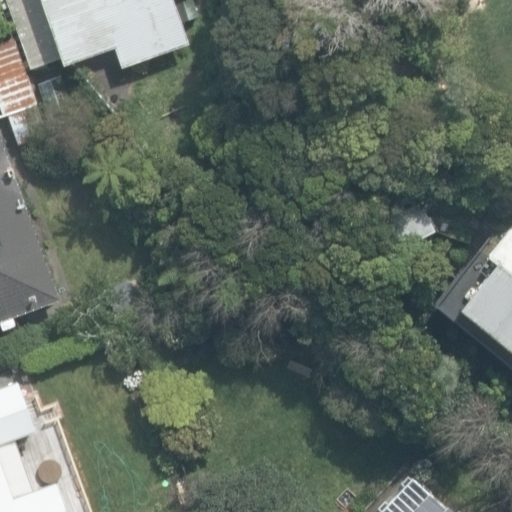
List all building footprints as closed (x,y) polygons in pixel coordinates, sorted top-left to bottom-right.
[(5,0),(30,68),(59,57),(62,66),(113,48),(120,68),(189,43),(173,0),(5,0)] [(0,121),(8,147),(44,136),(12,38),(0,41),(0,121)] [(35,83),(46,115),(70,107),(59,75),(35,83)] [(0,319),(60,297),(0,134),(0,319)] [(395,251),(435,230),(419,200),(379,222),(395,251)] [(458,308),(511,352),(511,225),(487,256),(495,263),(458,308)] [(33,491),(13,438),(34,430),(17,383),(0,389),(0,511),(66,511),(56,483),(33,491)] [(459,511),(415,472),(380,511),(381,511),(459,511)]
